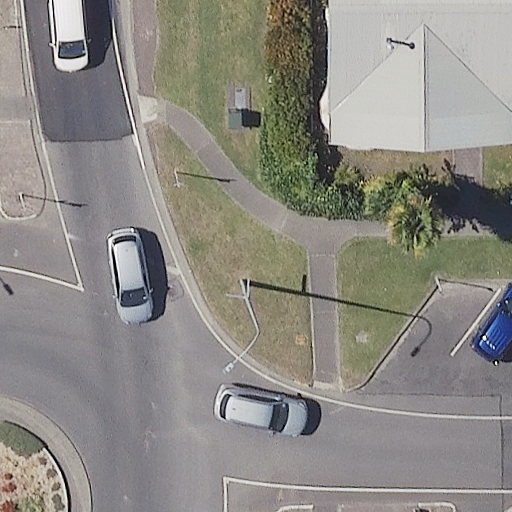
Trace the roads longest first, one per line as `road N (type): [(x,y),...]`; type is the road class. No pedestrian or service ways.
road 1 (secondary): [(4,0),(7,320)]
road 2 (secondary): [(7,320),(54,334),(125,399),(143,460),(146,511)]
